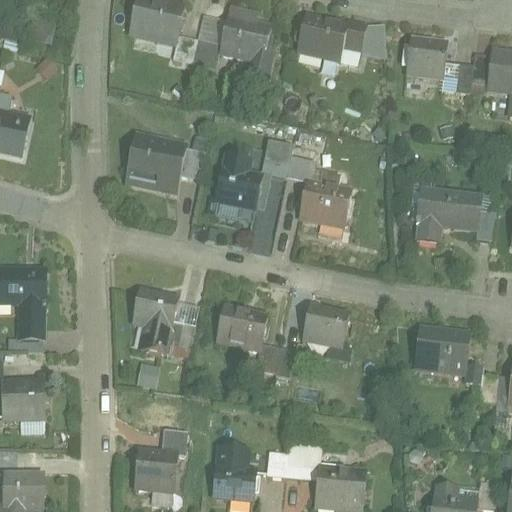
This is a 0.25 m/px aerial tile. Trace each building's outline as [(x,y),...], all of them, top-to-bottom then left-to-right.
[(180,6),(149,0),(130,0),(122,41),(171,51),(174,40),(180,6)] [(224,11),(221,26),(214,60),(247,67),(256,69),(258,62),(264,30),(251,27),(253,17),(224,11)] [(192,44),(188,67),(211,72),(214,60),(221,26),(197,21),(192,44)] [(299,23),(291,58),(332,68),(333,65),(351,69),(360,29),(335,24),(334,31),(299,23)] [(192,44),(174,40),(171,51),(169,63),(188,67),(192,44)] [(443,47),(407,41),(400,82),(437,87),(440,69),(443,47)] [(511,56),(485,52),(483,63),(479,88),(478,96),(505,100),(501,123),(511,124),(511,56)] [(467,73),(455,71),(452,90),(451,96),(463,97),(465,85),(479,88),(483,63),(469,60),(467,73)] [(268,64),(258,62),(256,69),(247,67),(244,86),(262,90),(268,64)] [(455,71),(440,69),(437,87),(452,90),(455,71)] [(0,159),(15,163),(25,121),(0,115),(0,159)] [(131,137),(119,188),(175,201),(188,151),(180,149),(182,144),(153,137),(151,142),(131,137)] [(257,181),(280,186),(285,165),(262,159),(257,181)] [(249,219),(257,181),(244,178),(247,167),(220,162),(210,210),(249,219)] [(302,188),(331,194),(334,184),(308,178),(310,170),(285,165),(280,186),(302,191),(302,188)] [(294,227),(339,237),(348,198),(331,194),(302,188),(302,191),(294,227)] [(474,220),(476,203),(414,196),(408,251),(434,254),(436,236),(472,240),(474,220)] [(490,222),(474,220),(472,240),(471,248),(487,250),(490,222)] [(41,274),(0,273),(0,315),(12,316),(12,347),(40,348),(41,274)] [(175,306),(134,296),(124,334),(136,336),(130,359),(161,366),(165,352),(186,357),(191,335),(169,329),(175,306)] [(345,319),(305,311),(297,349),(337,357),(345,319)] [(264,322),(218,314),(211,352),(257,360),(258,351),(264,322)] [(477,376),(460,373),(465,340),(415,333),(409,376),(458,384),(463,384),(462,391),(475,393),(476,383),(477,376)] [(253,380),(270,383),(275,354),(258,351),(257,360),(253,380)] [(275,354),(270,383),(287,386),(292,357),(275,354)] [(156,389),(160,368),(140,364),(136,386),(156,389)] [(511,368),(508,367),(505,387),(501,416),(510,417),(511,417),(511,368)] [(495,386),(476,383),(475,393),(472,409),(491,412),(495,386)] [(505,387),(495,386),(491,412),(490,417),(509,420),(510,417),(501,416),(505,387)] [(0,434),(40,433),(39,389),(0,389),(0,434)] [(363,401),(355,393),(345,403),(352,410),(363,401)] [(158,439),(156,460),(173,461),(172,465),(182,466),(184,442),(158,439)] [(243,471),(245,456),(246,449),(213,446),(208,498),(249,503),(250,489),(254,489),(255,485),(255,483),(261,483),(262,478),(252,477),(252,472),(243,471)] [(280,490),(311,493),(312,478),(315,479),(317,455),(284,452),(282,465),(280,488),(280,490)] [(255,483),(255,485),(280,488),(282,465),(249,462),(250,457),(245,456),(243,471),(252,472),(252,477),(262,478),(261,483),(255,483)] [(128,501),(168,505),(172,465),(173,461),(156,460),(132,458),(128,501)] [(308,511),(357,511),(361,478),(343,476),(342,481),(315,479),(312,478),(311,493),(308,511)] [(38,511),(39,482),(0,481),(0,511),(38,511)] [(511,511),(511,483),(506,483),(501,511),(511,511)] [(473,509),(472,511),(492,511),(494,493),(474,491),(473,509)] [(425,511),(472,511),(473,509),(452,507),(453,497),(430,495),(429,505),(426,505),(425,511)]
